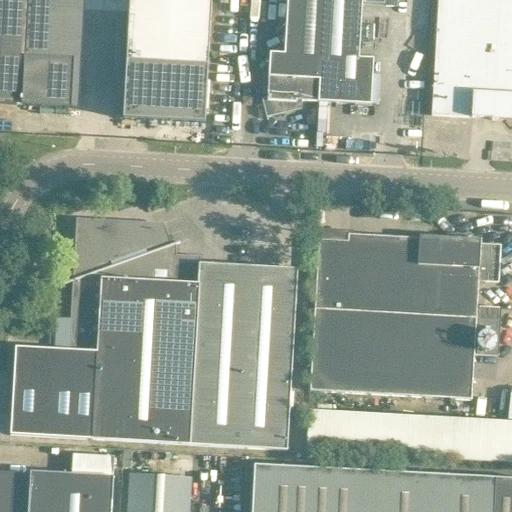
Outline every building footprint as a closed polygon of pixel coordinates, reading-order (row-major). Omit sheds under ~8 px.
[(0,0),(0,104),(71,109),(74,60),(25,57),(27,0),(0,0)] [(130,0),(123,120),(205,124),(211,0),(130,0)] [(319,103),(324,0),(287,0),(284,55),(270,54),(267,99),(262,101),(266,118),(296,111),(297,102),(319,103)] [(324,0),(319,103),(371,106),(373,60),(359,59),(362,3),(384,5),(384,0),(324,0)] [(511,0),(438,0),(432,116),(511,120),(511,0)] [(12,417),(10,436),(92,441),(191,446),(287,452),(297,290),(298,270),(200,265),(201,258),(176,256),(177,245),(180,244),(180,243),(164,248),(155,224),(76,220),(73,281),(73,283),(69,349),(69,351),(16,348),(13,396),(12,417)] [(348,242),(318,241),(317,261),(310,392),(472,402),(474,356),(498,357),(500,321),(476,320),(478,283),(498,284),(500,246),(481,245),(481,241),(420,237),(419,239),(348,235),(348,242)] [(306,453),(511,464),(511,424),(309,413),(306,453)] [(0,511),(111,511),(114,477),(113,477),(114,458),(73,456),(72,475),(30,473),(30,475),(0,473),(0,511)] [(372,511),(374,474),(252,470),(250,511),(372,511)] [(432,511),(434,477),(374,474),(372,511),(432,511)] [(127,511),(189,511),(192,479),(130,475),(127,511)] [(511,511),(511,479),(495,479),(434,477),(432,511),(511,511)]
